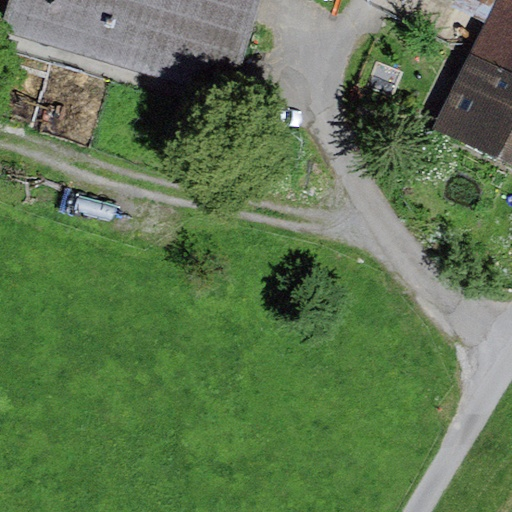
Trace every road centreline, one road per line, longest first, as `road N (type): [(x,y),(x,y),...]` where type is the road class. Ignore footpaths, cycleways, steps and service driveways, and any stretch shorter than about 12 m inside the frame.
road 1 (track): [(11,152),(407,247)]
road 2 (unclassified): [(423,511),(511,375)]
